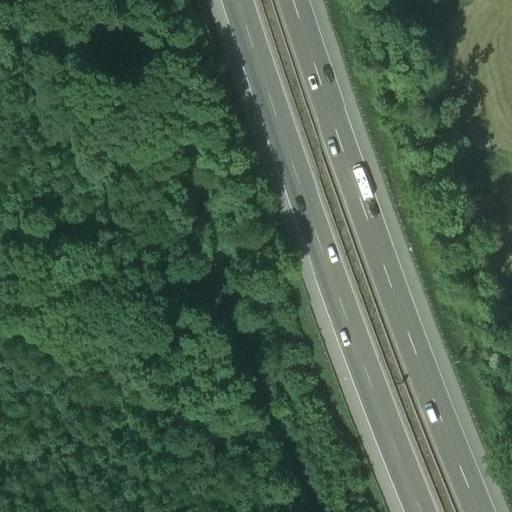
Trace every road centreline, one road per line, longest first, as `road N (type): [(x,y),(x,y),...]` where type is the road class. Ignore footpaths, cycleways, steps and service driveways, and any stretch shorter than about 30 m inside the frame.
road 1 (track): [(337,511),(169,177),(54,114),(0,100)]
road 2 (motorway): [(239,0),(426,511)]
road 3 (motorway): [(475,511),(326,120),(289,0)]
